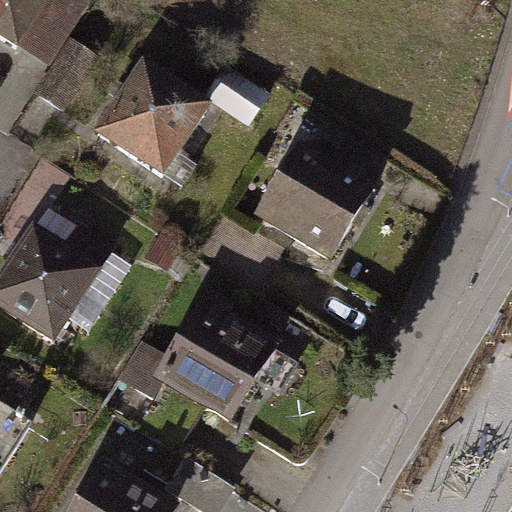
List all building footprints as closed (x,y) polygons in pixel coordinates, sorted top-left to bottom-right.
[(0,0),(0,41),(10,48),(40,0),(0,0)] [(54,110),(88,59),(65,44),(32,94),(54,110)] [(200,109),(136,66),(90,134),(154,177),(200,109)] [(319,169),(293,153),(253,218),(321,260),(367,185),(325,159),(319,169)] [(275,248),(217,212),(189,258),(246,294),(275,248)] [(57,251),(27,231),(0,272),(0,311),(45,341),(104,252),(71,230),(57,251)] [(268,349),(199,305),(162,365),(133,346),(112,379),(145,399),(156,381),(222,422),(268,349)] [(0,463),(22,427),(0,414),(0,463)] [(202,511),(230,511),(240,483),(192,467),(180,504),(202,511)] [(137,503),(93,476),(70,511),(166,511),(168,510),(142,494),(137,503)]
